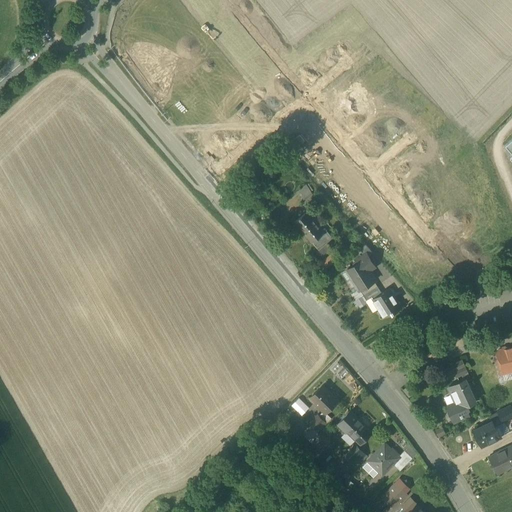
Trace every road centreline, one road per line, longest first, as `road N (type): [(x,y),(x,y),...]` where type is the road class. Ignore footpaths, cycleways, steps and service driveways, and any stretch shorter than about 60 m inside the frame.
road 1 (tertiary): [(468,511),(393,401),(147,114)]
road 2 (residential): [(372,511),(271,432)]
